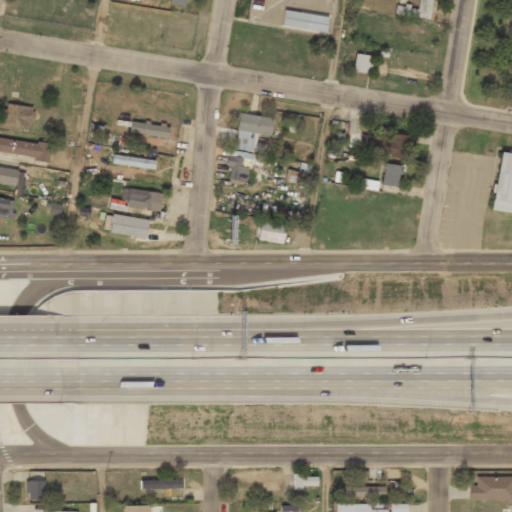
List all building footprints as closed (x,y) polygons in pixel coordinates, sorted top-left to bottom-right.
[(417,0),(417,9),(409,8),(409,6),(395,5),(394,15),(429,18),(430,0),(417,0)] [(283,10),(281,25),(324,32),(327,17),(283,10)] [(352,72),(369,73),(371,56),(354,54),(352,72)] [(1,124),(30,127),(32,107),(4,104),(1,124)] [(269,136),(272,118),(238,113),(234,149),(253,152),(255,134),(269,136)] [(130,121),(128,134),(167,137),(168,125),(130,121)] [(361,134),(357,152),(403,160),(407,136),(390,133),(389,139),(361,134)] [(0,153),(48,159),(50,144),(0,138),(0,153)] [(227,182),(245,184),(248,168),(241,166),(241,161),(257,163),(258,155),(226,150),(223,165),(230,166),(227,182)] [(511,153),(499,152),(491,211),(511,214),(511,153)] [(154,161),(112,154),(111,163),(153,170),(154,161)] [(381,186),(397,186),(398,165),(382,164),(381,186)] [(16,168),(0,167),(0,183),(16,185),(16,168)] [(120,199),(126,201),(125,207),(158,212),(161,194),(122,187),(120,199)] [(0,217),(11,219),(13,200),(0,198),(0,217)] [(144,239),(148,220),(111,213),(107,232),(144,239)] [(282,243),(284,223),(259,221),(257,241),(282,243)] [(316,486),(316,475),(292,475),(292,491),(301,490),(301,486),(316,486)] [(511,476),(475,476),(474,486),(468,485),(467,500),(511,500),(511,476)] [(139,480),(139,489),(180,488),(180,479),(139,480)] [(43,480),(25,481),(26,500),(44,499),(43,480)] [(383,498),(383,486),(341,486),(341,497),(383,498)] [(335,504),(335,511),(405,511),(405,503),(388,504),(389,509),(368,510),(368,503),(335,504)]
